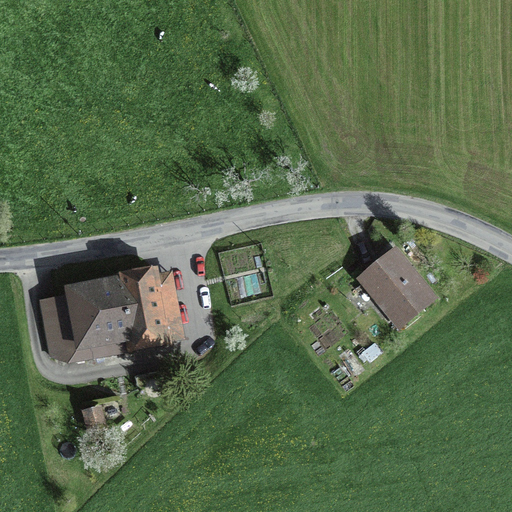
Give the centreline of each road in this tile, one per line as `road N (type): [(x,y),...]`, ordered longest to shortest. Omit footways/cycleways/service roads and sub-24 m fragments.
road 1 (unclassified): [(0,259),(369,202),(431,213),(511,250)]
road 2 (track): [(23,257),(41,366),(77,378),(183,356),(197,345),(180,231)]
